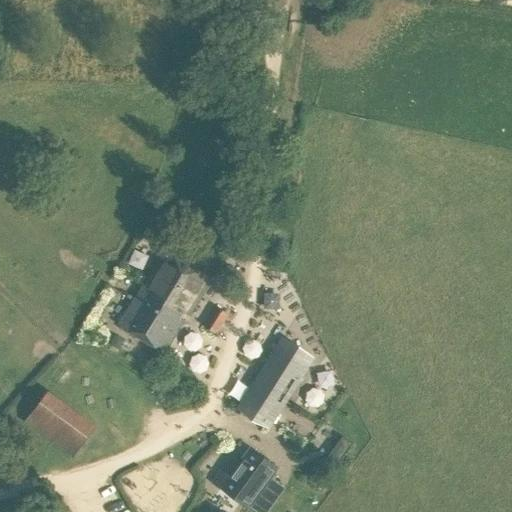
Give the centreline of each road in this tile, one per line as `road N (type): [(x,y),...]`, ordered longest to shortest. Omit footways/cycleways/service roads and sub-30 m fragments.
road 1 (track): [(279,20),(257,255),(211,403),(187,432),(131,457)]
road 2 (track): [(131,457),(96,477),(0,496)]
